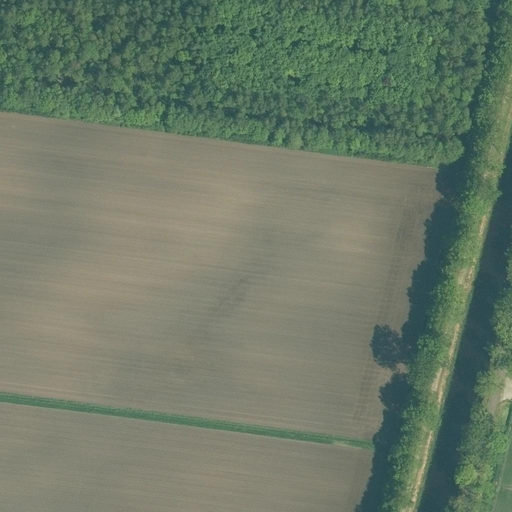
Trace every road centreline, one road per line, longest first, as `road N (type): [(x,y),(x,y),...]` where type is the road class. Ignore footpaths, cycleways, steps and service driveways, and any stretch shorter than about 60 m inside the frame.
road 1 (track): [(408,511),(511,75)]
road 2 (unclassified): [(466,511),(511,326)]
road 3 (track): [(511,21),(350,0)]
